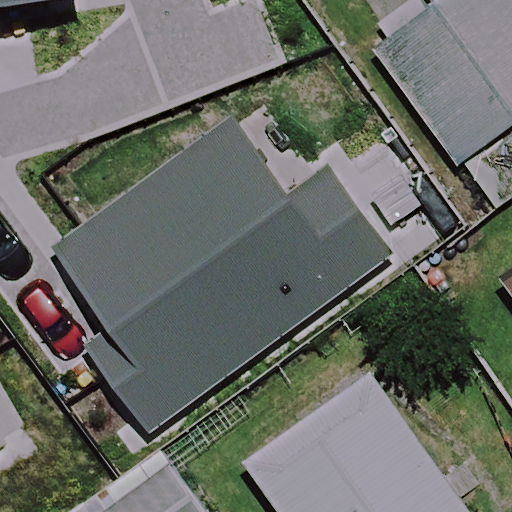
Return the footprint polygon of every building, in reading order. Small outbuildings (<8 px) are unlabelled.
[(111,14),(104,0),(0,0),(0,69),(1,71),(111,14)] [(511,120),(511,0),(434,0),(359,46),(434,168),(511,120)] [(160,135),(133,73),(30,118),(57,180),(160,135)] [(0,438),(112,382),(37,234),(0,252),(0,438)] [(511,279),(501,287),(511,302),(511,279)] [(463,511),(370,381),(247,469),(277,511),(463,511)] [(202,511),(170,467),(107,511),(202,511)]
